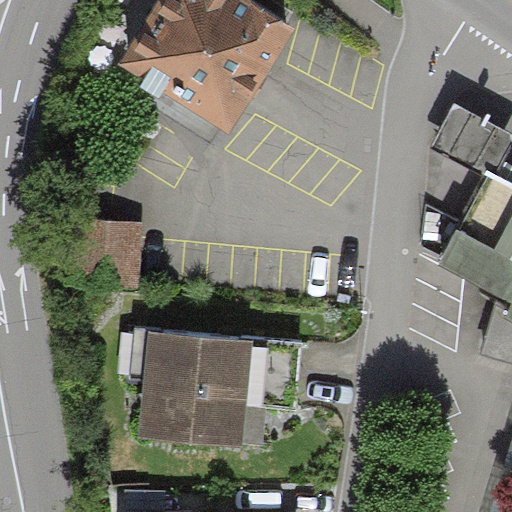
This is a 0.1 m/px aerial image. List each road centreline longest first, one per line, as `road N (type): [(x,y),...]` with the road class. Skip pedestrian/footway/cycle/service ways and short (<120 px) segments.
road 1 (residential): [(361,511),(386,353),(401,130),(428,62),(469,0)]
road 2 (secondary): [(1,0),(0,392),(21,511)]
